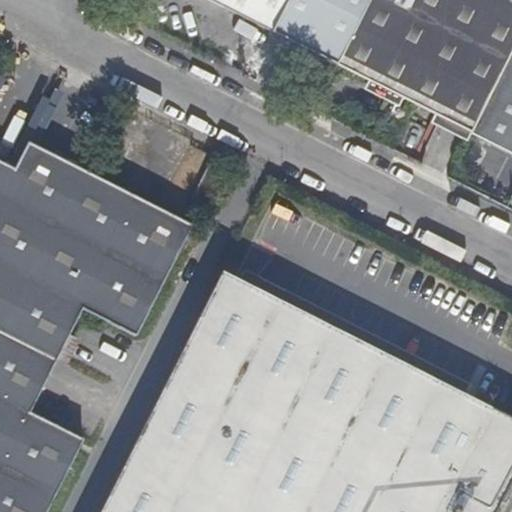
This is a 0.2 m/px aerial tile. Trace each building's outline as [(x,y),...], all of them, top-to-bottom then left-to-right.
[(285,0),(200,0),(268,34),(285,0)] [(371,84),(468,134),(503,64),(511,46),(511,0),(367,0),(335,66),(371,84)] [(511,46),(503,64),(468,134),(511,155),(511,46)] [(13,167),(0,160),(0,511),(43,511),(81,439),(29,412),(53,362),(58,353),(80,309),(134,337),(175,254),(190,225),(179,220),(98,178),(56,156),(26,141),(13,167)] [(225,175),(206,166),(191,196),(210,206),(225,175)] [(290,258),(241,232),(221,272),(235,279),(270,297),(281,275),(290,258)] [(286,279),(296,261),(290,258),(281,275),(270,297),(275,300),(281,289),(286,279)] [(309,268),(296,261),(286,279),(300,286),(309,268)] [(235,279),(221,272),(100,511),(161,511),(270,297),(235,279)] [(468,385),(281,289),(275,300),(462,396),(468,385)] [(511,421),(462,396),(275,300),(270,297),(161,511),(495,511),(511,478),(511,421)]
